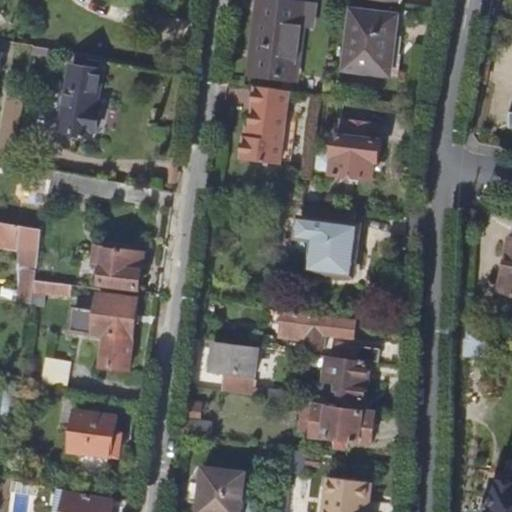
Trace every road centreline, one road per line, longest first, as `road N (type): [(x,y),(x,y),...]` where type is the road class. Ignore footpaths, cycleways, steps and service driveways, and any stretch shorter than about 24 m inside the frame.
road 1 (residential): [(217,0),(153,511)]
road 2 (residential): [(426,511),(440,162)]
road 3 (residential): [(440,162),(467,0)]
